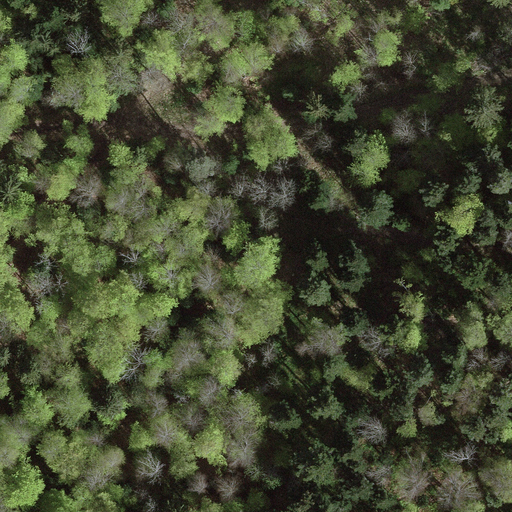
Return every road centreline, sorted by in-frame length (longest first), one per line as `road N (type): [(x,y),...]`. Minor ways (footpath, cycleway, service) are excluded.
road 1 (track): [(0,312),(44,210),(127,121),(211,134),(511,75)]
road 2 (track): [(0,133),(127,121),(257,0)]
